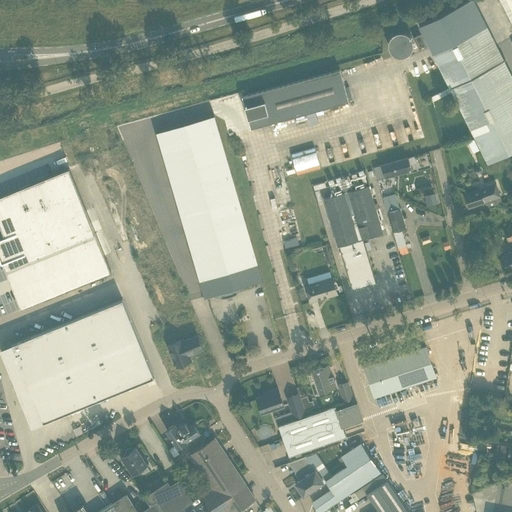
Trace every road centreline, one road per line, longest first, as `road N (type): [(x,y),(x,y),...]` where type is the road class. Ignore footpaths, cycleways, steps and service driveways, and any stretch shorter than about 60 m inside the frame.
road 1 (unclassified): [(217,396),(236,372),(469,298)]
road 2 (secondary): [(66,54),(300,0)]
road 3 (unclassified): [(7,485),(180,395),(217,396)]
road 4 (unclassified): [(469,298),(435,150)]
road 5 (unclassified): [(288,511),(217,396)]
